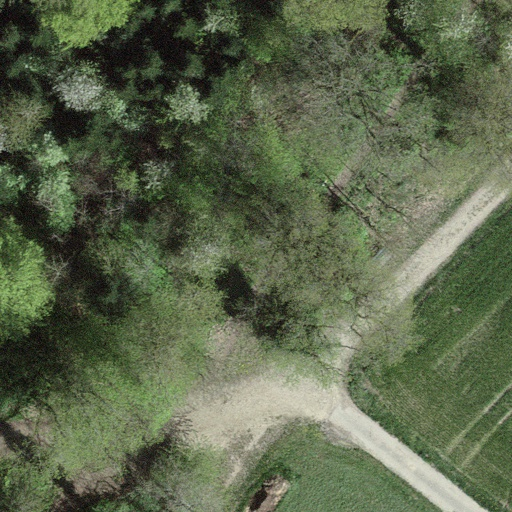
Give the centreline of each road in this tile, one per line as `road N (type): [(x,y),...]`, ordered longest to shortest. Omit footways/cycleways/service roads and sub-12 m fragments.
road 1 (track): [(0,445),(142,448),(314,402)]
road 2 (track): [(314,402),(511,182)]
road 3 (track): [(453,511),(314,402)]
road 4 (track): [(314,402),(210,511)]
